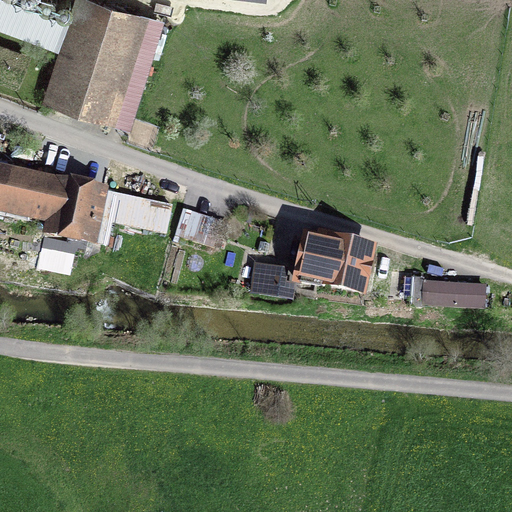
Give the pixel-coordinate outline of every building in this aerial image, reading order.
[(38,0),(38,2),(40,9),(46,12),(53,9),(55,2),(54,0),(38,0)] [(80,2),(49,98),(129,124),(137,99),(116,92),(139,20),(80,2)] [(3,4),(0,11),(0,32),(59,55),(69,29),(3,4)] [(21,59),(0,51),(0,79),(12,84),(21,59)] [(58,183),(0,170),(0,209),(50,220),(48,233),(107,246),(112,223),(166,235),(172,206),(58,183)] [(222,222),(183,210),(175,236),(214,248),(222,222)] [(307,237),(297,282),(324,288),(325,285),(361,293),(371,250),(307,237)] [(76,244),(44,238),(38,269),(70,275),(76,244)] [(257,267),(253,293),(291,299),(293,286),(280,284),(282,270),(257,267)] [(422,304),(483,308),(484,287),(424,283),(422,304)]
